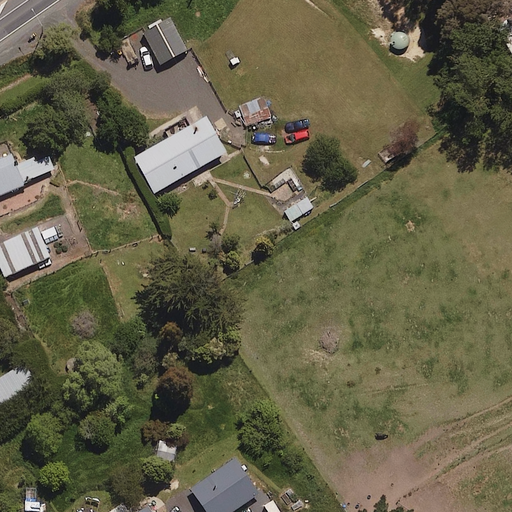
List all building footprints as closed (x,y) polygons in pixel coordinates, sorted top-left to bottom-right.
[(188,54),(172,22),(146,35),(162,68),(188,54)] [(272,118),(265,100),(244,108),(251,126),(272,118)] [(227,158),(209,122),(135,160),(154,196),(227,158)] [(0,161),(0,197),(28,186),(26,183),(55,172),(48,155),(17,168),(12,156),(0,161)] [(322,204),(315,193),(285,213),(292,223),(322,204)] [(51,260),(40,233),(0,249),(0,266),(5,279),(51,260)] [(41,394),(26,368),(0,383),(0,409),(4,416),(41,394)] [(260,497),(237,462),(193,492),(206,511),(238,511),(250,504),(260,497)]
